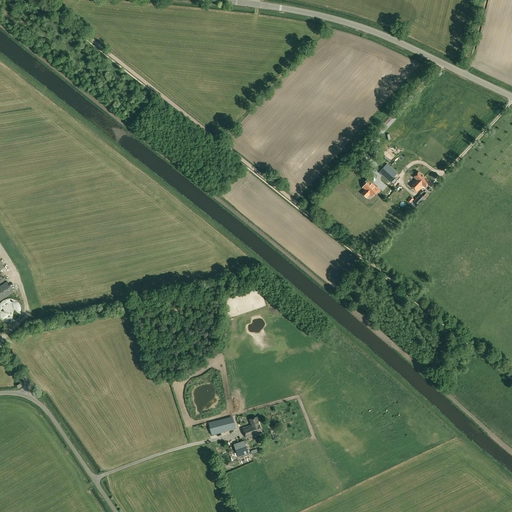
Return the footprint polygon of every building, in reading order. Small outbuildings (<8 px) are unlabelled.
[(397,173),(387,163),(379,172),(389,182),(397,173)] [(414,177),(416,179),(410,185),(417,192),(423,186),(425,187),(430,182),(419,172),(414,177)] [(365,184),(362,187),(365,190),(362,194),(365,196),(368,193),(372,196),(375,193),(376,194),(379,190),(367,179),(364,183),(365,184)] [(380,187),(382,189),(389,183),(387,181),(380,187)] [(414,201),(418,205),(419,206),(425,199),(420,194),(414,201)] [(14,292),(7,281),(0,285),(0,300),(13,293),(14,292)] [(257,435),(263,433),(259,422),(257,417),(250,420),(252,425),(243,428),(246,438),(257,435)] [(223,432),(236,429),(234,423),(233,419),(217,423),(217,422),(209,424),(210,429),(212,435),(220,433),(220,432),(223,431),(223,432)] [(244,441),(234,444),(238,457),(249,453),(244,441)]
